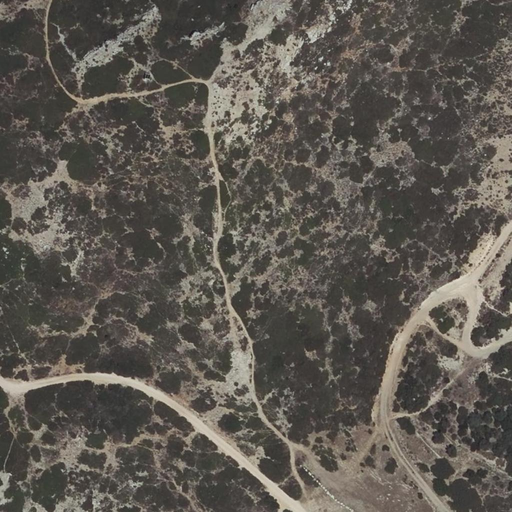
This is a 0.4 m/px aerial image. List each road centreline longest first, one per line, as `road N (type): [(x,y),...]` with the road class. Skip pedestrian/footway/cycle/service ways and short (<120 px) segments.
road 1 (track): [(511,335),(477,351),(467,341),(474,282),(432,301),(389,371),(384,417),(400,454),(444,511)]
road 2 (track): [(0,381),(28,386),(95,374),(140,384),(198,421),(299,511)]
